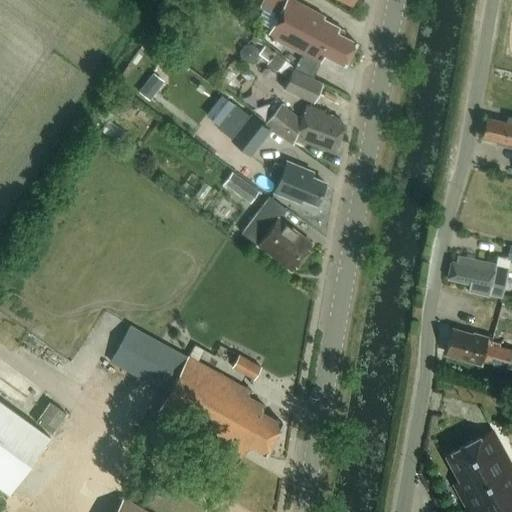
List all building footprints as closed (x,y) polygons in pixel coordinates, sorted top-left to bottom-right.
[(293,0),(286,0),(267,37),(304,55),(297,68),(315,77),(326,56),(345,66),(357,44),(337,33),(339,28),(323,20),(325,17),(293,0)] [(252,46),(245,47),(241,52),(242,59),(247,63),(254,62),(258,57),(257,50),(252,46)] [(280,68),(285,62),(276,54),(271,61),(280,68)] [(293,70),(284,90),(313,104),(323,85),(293,70)] [(149,100),(156,91),(147,84),(140,93),(149,100)] [(295,140),(335,153),(344,126),(339,124),(340,119),(324,114),(325,112),(306,106),(301,121),(281,105),(266,124),(293,145),(295,140)] [(251,156),(270,131),(252,117),(251,118),(235,106),(218,128),(217,128),(233,141),(232,141),(251,156)] [(511,118),(508,117),(507,124),(486,119),(482,137),(497,141),(496,144),(511,147),(511,118)] [(275,163),(269,176),(280,180),(274,193),(300,204),(302,199),(316,206),(325,185),(310,178),(313,174),(287,163),(285,168),(275,163)] [(224,185),(250,204),(258,192),(233,174),(224,185)] [(312,244),(278,218),(285,209),(269,197),(242,233),(292,271),(312,244)] [(497,259),(496,265),(474,260),(475,256),(467,255),(466,259),(457,257),(456,263),(451,262),(447,279),(470,285),(468,292),(489,296),(489,294),(502,297),(507,275),(510,262),(511,262),(511,248),(510,249),(507,261),(497,259)] [(265,455),(283,424),(261,412),(265,406),(248,397),(251,392),(199,363),(205,352),(196,347),(190,358),(188,357),(187,359),(130,328),(111,363),(168,394),(158,411),(243,458),(249,446),(265,455)] [(506,368),(511,351),(491,345),(492,339),(488,338),(474,333),(473,336),(454,330),(447,355),(480,364),(481,361),(506,368)] [(233,369),(254,381),(261,368),(240,356),(233,369)] [(49,398),(35,417),(52,429),(65,410),(49,398)] [(49,438),(0,402),(0,485),(10,493),(49,438)] [(455,478),(450,481),(466,510),(464,510),(464,511),(511,511),(511,471),(490,431),(443,456),(455,478)] [(145,511),(123,499),(114,511),(145,511)]
